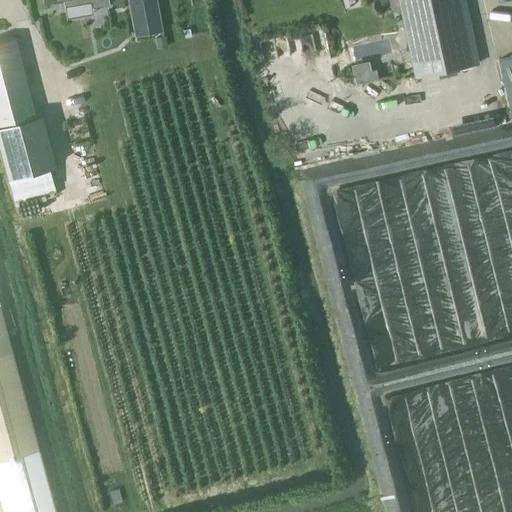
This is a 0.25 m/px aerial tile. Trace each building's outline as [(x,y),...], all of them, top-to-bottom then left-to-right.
[(128,0),(133,25),(158,20),(154,0),(128,0)] [(399,0),(416,77),(479,63),(465,0),(399,0)] [(0,125),(34,117),(13,39),(0,42),(0,125)] [(508,109),(511,107),(511,57),(498,60),(508,109)] [(359,78),(372,77),(370,59),(357,61),(359,78)] [(0,150),(7,178),(54,166),(41,115),(34,117),(0,125),(0,150)] [(9,308),(1,311),(0,306),(0,511),(56,511),(7,330),(14,328),(9,308)]
